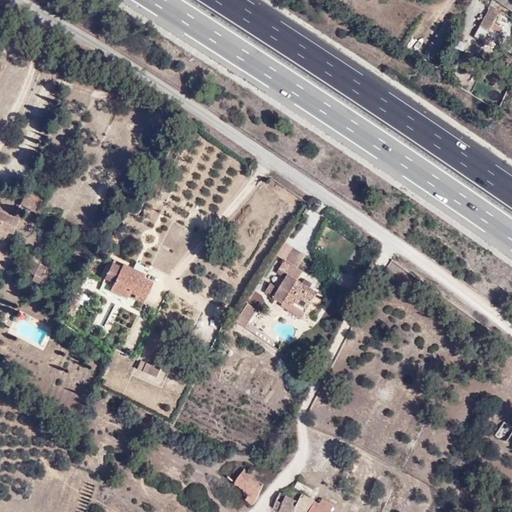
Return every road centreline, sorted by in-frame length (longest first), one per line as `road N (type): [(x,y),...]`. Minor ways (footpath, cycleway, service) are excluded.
road 1 (unclassified): [(255,511),(302,454),(302,409),(391,241),(97,42),(21,0)]
road 2 (motorway): [(159,0),(511,234)]
road 3 (motorway): [(511,191),(224,0)]
